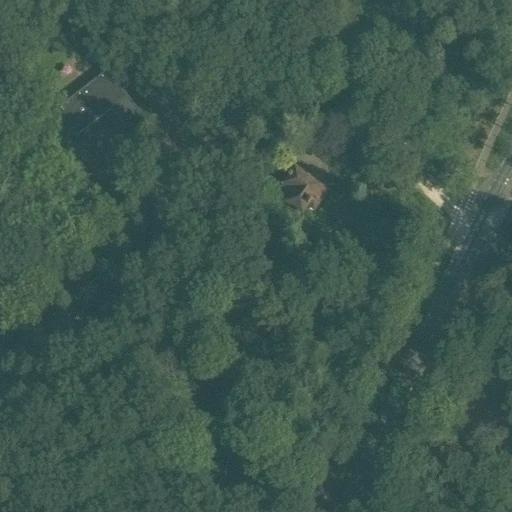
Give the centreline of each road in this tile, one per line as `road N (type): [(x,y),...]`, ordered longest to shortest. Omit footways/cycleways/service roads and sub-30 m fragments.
road 1 (primary): [(350,511),(481,244)]
road 2 (track): [(458,217),(291,0)]
